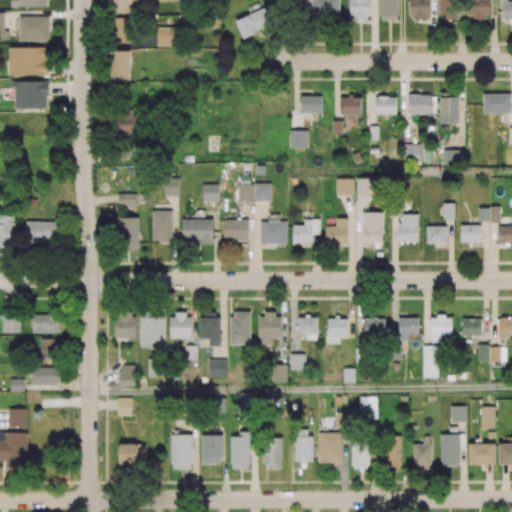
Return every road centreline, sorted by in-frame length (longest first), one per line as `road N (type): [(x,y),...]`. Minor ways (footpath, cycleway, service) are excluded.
road 1 (residential): [(90,511),(83,0)]
road 2 (residential): [(511,499),(0,500)]
road 3 (residential): [(511,280),(0,280)]
road 4 (residential): [(511,61),(290,62)]
